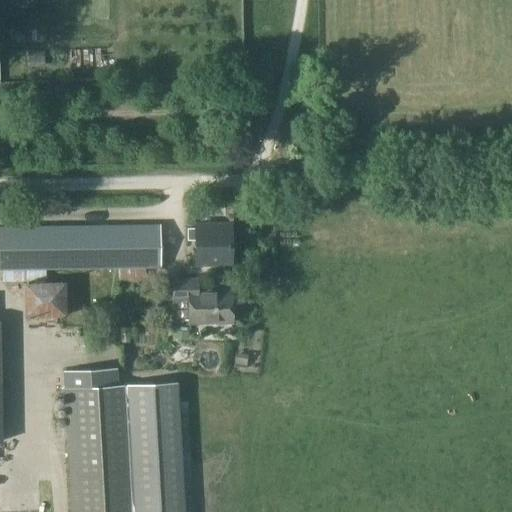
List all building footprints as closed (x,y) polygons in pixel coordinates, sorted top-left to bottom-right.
[(187,226),(187,238),(195,238),(195,265),(231,264),(230,224),(195,225),(195,226),(187,226)] [(147,288),(147,271),(163,271),(162,229),(63,230),(0,231),(0,272),(63,272),(120,271),(121,288),(128,288),(128,297),(138,297),(138,288),(147,288)] [(200,296),(200,284),(176,284),(176,302),(192,302),(192,326),(235,326),(234,295),(200,296)] [(185,331),(173,330),(172,338),(173,338),(185,339),(185,331)] [(112,369),(63,372),(64,388),(71,511),(180,511),(173,382),(131,385),(113,386),(112,369)]
